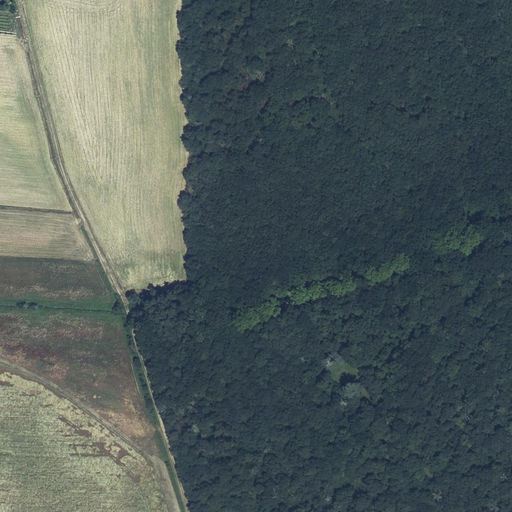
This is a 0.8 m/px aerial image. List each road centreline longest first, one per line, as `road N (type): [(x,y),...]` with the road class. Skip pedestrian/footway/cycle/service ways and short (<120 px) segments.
road 1 (track): [(20,0),(60,160),(121,294),(189,511)]
road 2 (track): [(467,511),(311,331)]
